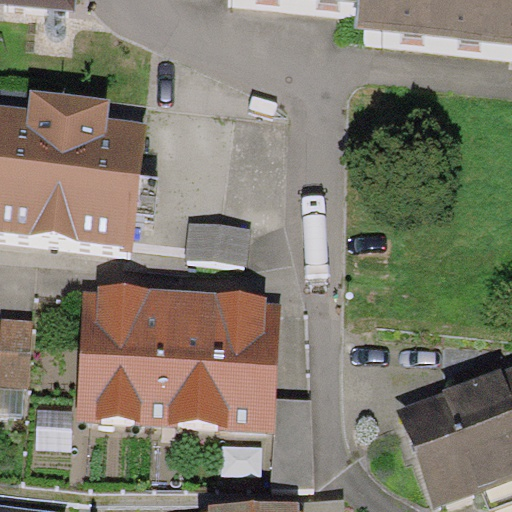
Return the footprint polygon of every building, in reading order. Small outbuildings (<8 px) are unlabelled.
[(8,0),(6,25),(78,31),(80,0),(8,0)] [(511,0),(231,0),(231,6),(370,20),(367,48),(511,61),(511,0)] [(150,146),(0,130),(0,266),(137,281),(150,146)] [(183,239),(183,279),(237,280),(238,241),(183,239)] [(84,458),(268,457),(268,497),(311,497),(311,420),(285,420),(285,322),(84,323),(84,458)] [(37,340),(0,337),(0,405),(32,407),(37,340)] [(511,511),(511,396),(399,436),(425,511),(511,511)]
